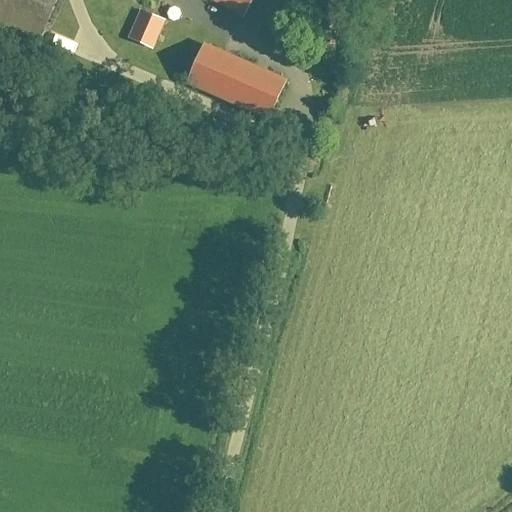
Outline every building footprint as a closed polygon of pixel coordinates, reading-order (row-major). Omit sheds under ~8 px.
[(61,0),(0,0),(0,29),(41,48),(61,0)] [(201,0),(242,24),(255,0),(201,0)] [(338,34),(355,0),(329,0),(317,24),(338,34)] [(139,16),(127,43),(152,54),(164,26),(139,16)] [(288,86),(204,52),(188,90),(272,125),(288,86)]
